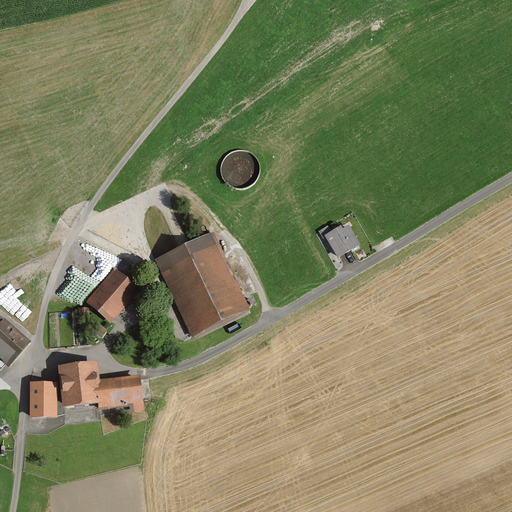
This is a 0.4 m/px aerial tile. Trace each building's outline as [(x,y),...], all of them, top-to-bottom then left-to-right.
[(246,152),(232,154),(223,165),(222,179),(231,190),(245,192),(257,186),(262,173),(258,159),(246,152)] [(350,225),(325,237),(340,266),(365,254),(350,225)] [(330,226),(320,232),(324,237),(333,232),(330,226)] [(215,234),(157,262),(198,344),(255,316),(215,234)] [(116,271),(87,304),(111,325),(140,292),(116,271)] [(0,328),(0,360),(10,369),(32,344),(6,322),(0,328)] [(64,410),(104,407),(104,414),(146,411),(144,377),(102,380),(101,366),(61,369),(64,410)] [(59,386),(31,386),(31,421),(59,421),(59,386)]
